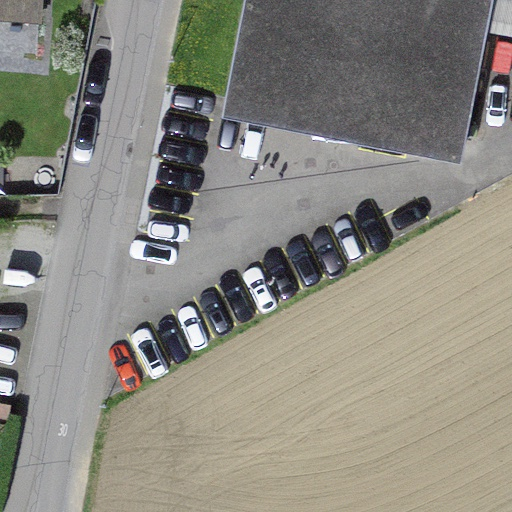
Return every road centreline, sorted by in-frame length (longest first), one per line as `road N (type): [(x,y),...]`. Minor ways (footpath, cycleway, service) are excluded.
road 1 (residential): [(33,511),(90,211)]
road 2 (residential): [(90,211),(131,0)]
